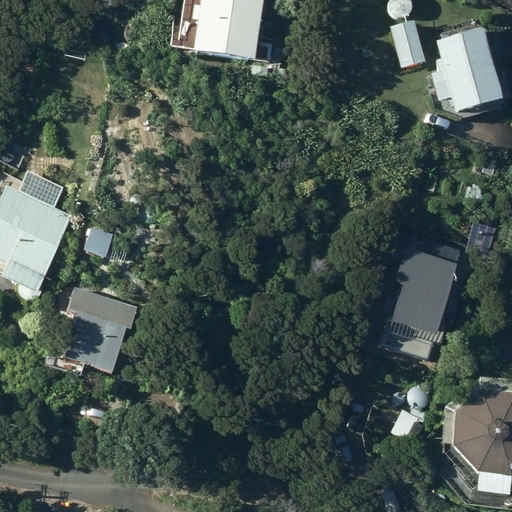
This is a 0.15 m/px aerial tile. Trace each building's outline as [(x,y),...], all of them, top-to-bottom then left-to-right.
[(198,0),(192,49),(269,60),(272,43),(257,40),(262,0),(198,0)] [(396,21),(385,16),(381,25),(393,30),(396,21)] [(502,94),(483,24),(436,38),(442,57),(436,58),(440,71),(444,70),(446,75),(433,79),(439,98),(451,95),(454,107),(502,94)] [(269,66),(253,65),(252,75),(268,77),(269,66)] [(68,84),(52,84),(53,98),(69,98),(68,84)] [(37,289),(71,214),(50,205),(59,186),(44,179),(34,198),(5,185),(0,195),(0,257),(7,261),(1,273),(37,289)] [(397,228),(434,239),(428,258),(446,263),(452,245),(455,246),(461,228),(402,211),(397,228)] [(111,235),(87,230),(81,254),(105,260),(111,235)] [(369,345),(422,361),(452,268),(399,251),(369,345)] [(138,306),(75,285),(67,307),(79,311),(65,354),(111,369),(126,325),(131,326),(138,306)] [(456,445),(478,470),(511,471),(511,470),(511,389),(482,389),(457,411),(456,445)] [(417,422),(398,413),(387,437),(406,446),(417,422)]
